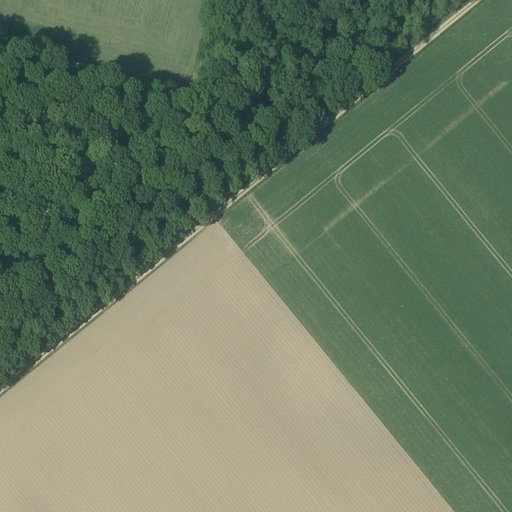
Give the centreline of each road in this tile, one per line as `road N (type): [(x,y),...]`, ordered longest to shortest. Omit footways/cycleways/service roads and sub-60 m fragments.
road 1 (track): [(310,128),(0,383)]
road 2 (track): [(270,115),(0,43)]
road 3 (track): [(270,115),(310,128),(467,0)]
